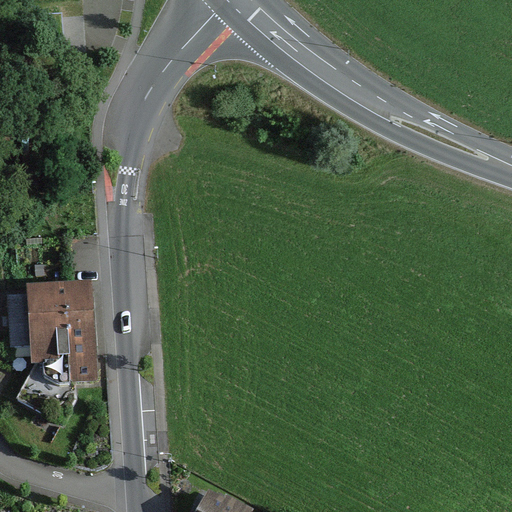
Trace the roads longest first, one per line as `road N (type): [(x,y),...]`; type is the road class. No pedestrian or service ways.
road 1 (residential): [(140,502),(122,218),(126,170),(137,114),(171,53),(223,0)]
road 2 (secondary): [(240,0),(330,77),(391,115),(511,168)]
road 3 (residential): [(0,461),(140,502)]
